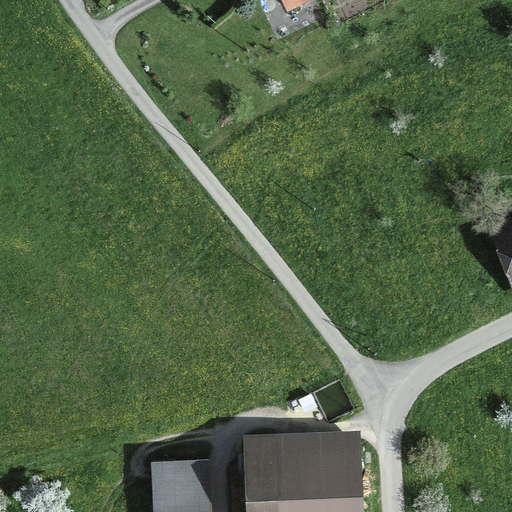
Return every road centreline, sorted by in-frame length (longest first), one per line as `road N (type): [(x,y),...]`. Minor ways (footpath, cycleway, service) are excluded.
road 1 (residential): [(391,415),(68,0)]
road 2 (unclassified): [(511,326),(415,378),(391,415)]
